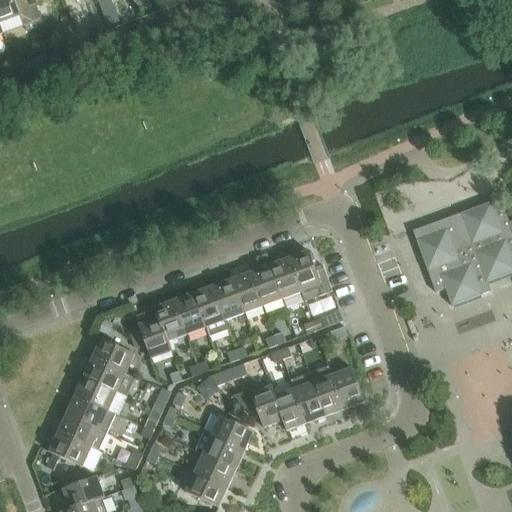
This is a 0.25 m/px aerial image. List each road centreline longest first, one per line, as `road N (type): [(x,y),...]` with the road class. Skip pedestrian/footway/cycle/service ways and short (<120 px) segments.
road 1 (residential): [(292,511),(294,480),(315,462),(402,431),(414,418),(342,204),(299,220)]
road 2 (residential): [(0,331),(299,220)]
